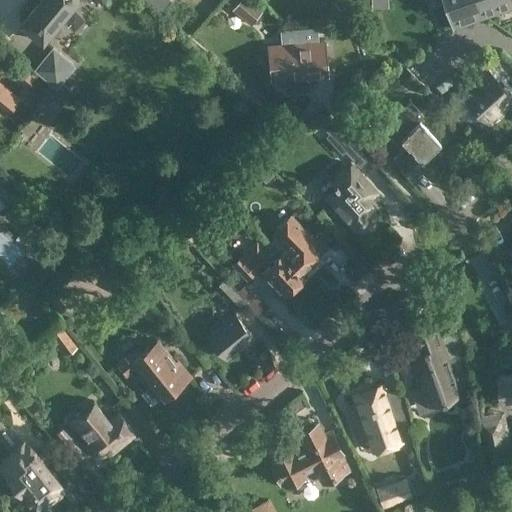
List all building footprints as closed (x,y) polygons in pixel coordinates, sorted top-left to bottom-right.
[(32,0),(17,17),(43,37),(79,0),(32,0)] [(159,0),(147,0),(161,12),(170,0),(159,0),(160,0),(159,0)] [(232,9),(250,24),(262,10),(249,0),(226,0),(226,1),(233,7),(232,9)] [(478,0),(442,0),(452,28),(484,16),(478,0)] [(511,0),(478,0),(484,16),(511,6),(511,0)] [(267,44),(270,82),(328,77),(325,39),(267,44)] [(53,46),(35,68),(55,85),(38,106),(50,116),(72,90),(60,81),(74,64),(53,46)] [(420,83),(436,67),(421,52),(405,67),(420,83)] [(500,70),(509,62),(500,52),(491,61),(500,70)] [(21,87),(15,94),(0,82),(0,117),(4,112),(13,120),(44,82),(35,74),(36,72),(18,57),(4,74),(21,87)] [(481,82),(466,96),(490,122),(504,109),(501,105),(511,97),(487,70),(477,79),(481,82)] [(372,113),(379,105),(368,94),(346,116),(356,126),(370,111),(372,113)] [(425,117),(410,101),(381,128),(401,149),(393,156),(392,155),(391,157),(407,173),(421,160),(421,161),(440,142),(420,121),(425,117)] [(277,112),(287,120),(291,115),(281,107),(280,109),(277,112)] [(320,124),(328,133),(345,150),(350,156),(360,147),(329,116),(320,124)] [(247,165),(259,177),(268,168),(256,156),(247,165)] [(331,183),(334,186),(324,196),(335,209),(336,207),(347,219),(346,220),(351,226),(352,227),(354,229),(358,229),(361,229),(364,228),(367,227),(369,225),(370,223),(371,221),(371,219),(371,217),(371,215),(371,213),(370,211),(367,208),(374,202),(366,193),(371,188),(349,163),(331,180),(333,182),(331,183)] [(0,206),(13,191),(0,178),(0,206)] [(231,185),(224,192),(232,199),(239,192),(231,185)] [(194,213),(179,228),(191,242),(207,226),(194,213)] [(280,252),(303,276),(318,262),(306,249),(315,240),(290,213),(272,230),(276,234),(269,240),(280,252)] [(30,215),(17,231),(45,254),(58,238),(30,215)] [(271,255),(256,240),(232,263),(246,278),(262,262),(264,266),(260,269),(284,294),(292,286),(295,287),(301,281),(300,279),(303,276),(280,252),(271,260),(268,257),(271,255)] [(67,259),(71,254),(65,249),(61,254),(67,259)] [(122,295),(142,278),(131,265),(111,281),(122,295)] [(245,300),(237,291),(223,277),(213,287),(235,310),(244,300),(245,300)] [(246,282),(237,291),(245,300),(254,291),(246,282)] [(57,294),(49,301),(59,313),(68,306),(57,294)] [(225,358),(254,336),(234,312),(206,335),(225,358)] [(408,352),(408,353),(427,405),(453,396),(455,401),(455,402),(468,397),(463,366),(465,366),(463,351),(459,329),(440,335),(433,315),(406,324),(408,330),(405,331),(412,349),(414,348),(415,349),(408,352)] [(48,334),(60,351),(62,350),(65,355),(77,346),(60,324),(48,334)] [(138,366),(163,398),(192,375),(178,357),(175,359),(158,337),(138,352),(134,347),(116,362),(126,375),(138,366)] [(511,361),(510,362),(511,370),(495,373),(502,404),(511,402),(511,361)] [(352,396),(354,400),(345,404),(359,442),(395,429),(395,430),(408,425),(394,387),(381,392),(379,386),(352,396)] [(104,454),(133,430),(118,410),(109,417),(94,398),(69,419),(85,440),(82,442),(89,451),(92,453),(94,455),(96,456),(99,456),(102,455),(104,454)] [(344,453),(332,427),(324,431),(318,419),(313,421),(312,419),(308,418),(301,422),(299,426),(300,428),(295,430),(303,447),(295,451),(289,438),(266,450),(272,462),(269,463),(280,485),(283,484),(284,486),(307,475),(305,471),(314,467),(321,483),(351,469),(343,454),(344,453)] [(66,425),(54,434),(76,461),(87,451),(66,425)] [(63,482),(38,451),(36,452),(33,448),(35,447),(30,441),(29,441),(25,436),(0,455),(0,456),(2,459),(0,460),(0,471),(32,511),(35,511),(43,506),(66,487),(62,482),(63,482)] [(412,496),(405,475),(375,485),(382,506),(412,496)] [(207,508),(206,506),(198,511),(218,511),(211,502),(207,508)]
